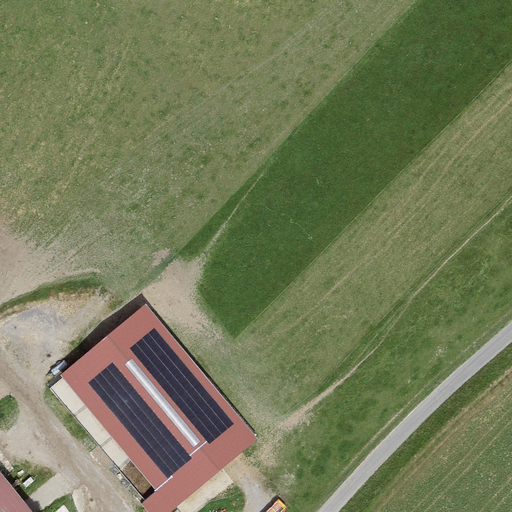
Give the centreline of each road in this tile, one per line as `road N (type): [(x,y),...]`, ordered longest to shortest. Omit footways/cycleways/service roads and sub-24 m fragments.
road 1 (unclassified): [(511,331),(426,407),(328,511)]
road 2 (track): [(0,365),(127,511)]
